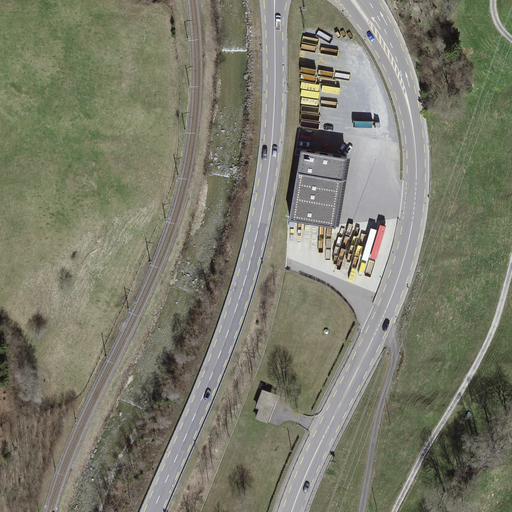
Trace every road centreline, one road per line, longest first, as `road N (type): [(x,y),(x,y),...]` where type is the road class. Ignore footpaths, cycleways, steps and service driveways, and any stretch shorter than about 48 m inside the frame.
road 1 (secondary): [(274,0),(274,114),(250,262),(152,511)]
road 2 (track): [(396,511),(477,367),(511,269)]
road 3 (secondary): [(395,286),(291,511)]
road 4 (secondary): [(395,286),(416,180),(414,135),(395,64)]
road 5 (track): [(381,320),(395,359),(361,511)]
